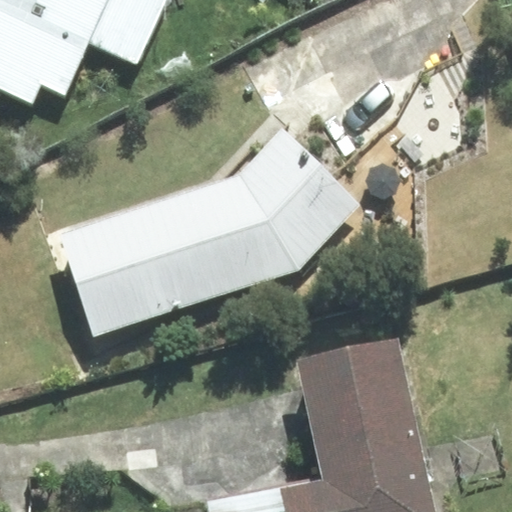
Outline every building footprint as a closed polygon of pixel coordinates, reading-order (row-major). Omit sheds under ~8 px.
[(0,0),(0,89),(33,105),(42,84),(64,94),(88,42),(137,64),(166,0),(0,0)] [(306,34),(228,75),(250,117),(328,77),(306,34)] [(241,176),(59,236),(93,337),(298,269),(360,204),(283,131),(241,176)] [(210,503),(211,511),(435,511),(398,338),(297,360),(323,479),(210,503)] [(511,450),(496,426),(444,459),(468,497),(511,468),(511,450)]
